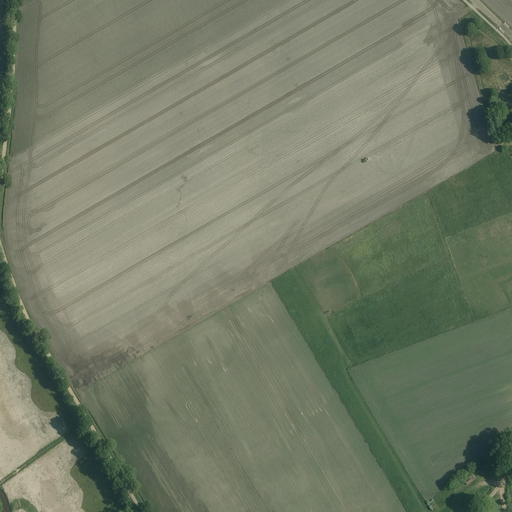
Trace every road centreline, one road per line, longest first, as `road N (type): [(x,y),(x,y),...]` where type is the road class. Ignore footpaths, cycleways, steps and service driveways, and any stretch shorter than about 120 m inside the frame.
road 1 (track): [(0,187),(16,0)]
road 2 (track): [(47,352),(142,511)]
